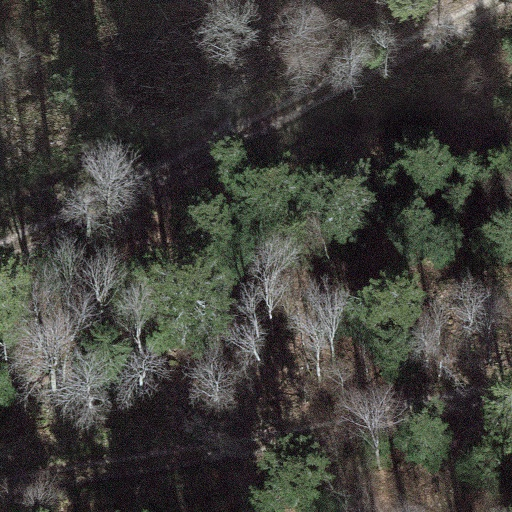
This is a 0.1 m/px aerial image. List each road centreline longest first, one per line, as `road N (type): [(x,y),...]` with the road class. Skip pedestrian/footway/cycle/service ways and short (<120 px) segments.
road 1 (track): [(0,498),(186,471),(511,392)]
road 2 (track): [(461,0),(0,172)]
